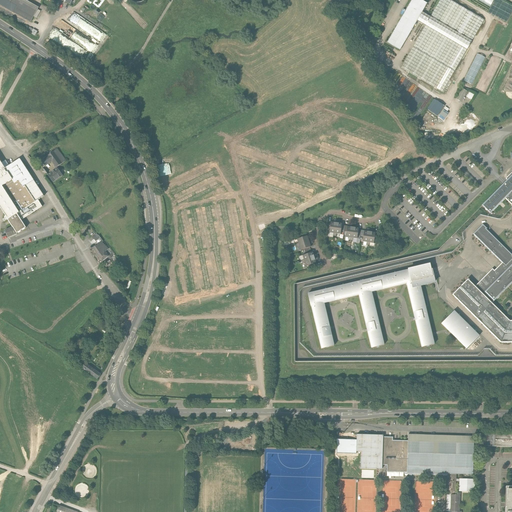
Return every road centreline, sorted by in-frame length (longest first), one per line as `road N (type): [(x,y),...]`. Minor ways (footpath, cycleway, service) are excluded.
road 1 (secondary): [(117,398),(144,411),(511,414)]
road 2 (secondary): [(138,318),(154,229),(129,138),(95,94),(0,24)]
road 3 (residential): [(0,125),(117,303),(138,318)]
road 4 (track): [(171,0),(115,98),(22,152)]
road 5 (tertiary): [(36,511),(89,415),(117,398)]
road 6 (residential): [(384,205),(369,221),(341,212),(322,219),(317,236),(326,267)]
